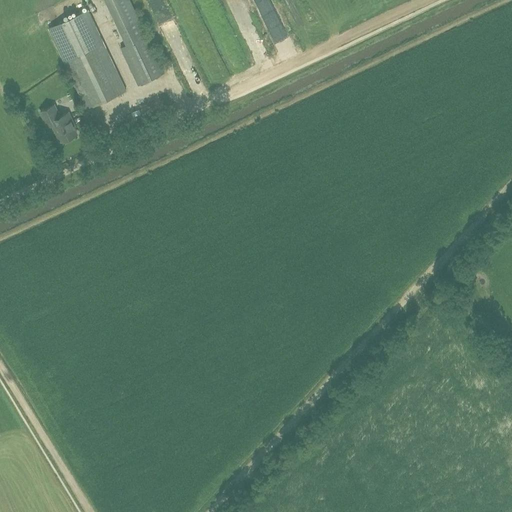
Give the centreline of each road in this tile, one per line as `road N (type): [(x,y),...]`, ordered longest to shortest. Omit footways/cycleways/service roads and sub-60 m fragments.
road 1 (track): [(511,188),(212,511)]
road 2 (unclassified): [(0,204),(218,100)]
road 3 (track): [(423,0),(218,100)]
road 4 (track): [(85,511),(0,370)]
